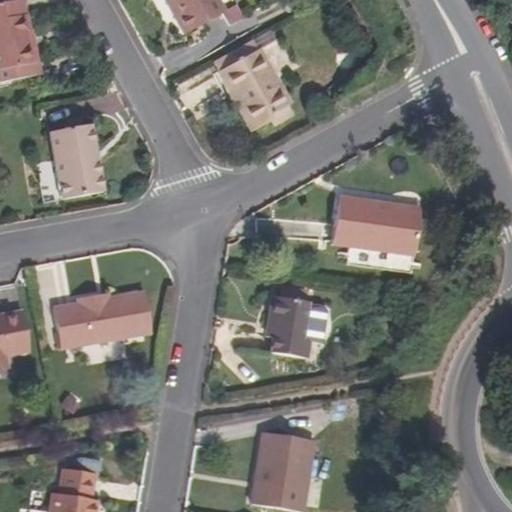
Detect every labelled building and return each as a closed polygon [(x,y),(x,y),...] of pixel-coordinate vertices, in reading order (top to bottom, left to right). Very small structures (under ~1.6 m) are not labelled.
[(27,32),(21,0),(13,2),(0,3),(0,87),(37,81),(34,64),(37,64),(33,44),(29,45),(27,32)] [(178,14),(170,0),(164,0),(174,17),(178,14)] [(218,3),(215,0),(170,0),(178,14),(174,17),(183,34),(223,13),(218,3)] [(274,82),(256,51),(218,72),(235,103),(251,132),(271,122),(269,117),(287,106),(274,82)] [(90,126),(49,133),(60,200),(102,192),(90,126)] [(397,211),(398,206),(338,198),(337,203),(397,211)] [(397,211),(337,203),(331,245),(412,256),(419,209),(398,206),(397,211)] [(109,299),(99,301),(98,296),(77,300),(78,304),(52,309),(59,350),(150,334),(143,293),(109,299)] [(307,303),(272,298),(266,327),(274,329),(273,340),(271,355),(305,360),(307,343),(301,342),(307,303)] [(0,365),(5,365),(4,356),(28,352),(22,313),(0,316),(0,365)] [(274,329),(266,327),(265,338),(273,340),(274,329)] [(301,511),(312,442),(263,434),(250,506),(290,511),(301,511)] [(95,511),(97,502),(90,501),(94,475),(63,470),(58,495),(52,494),(49,511),(95,511)]
